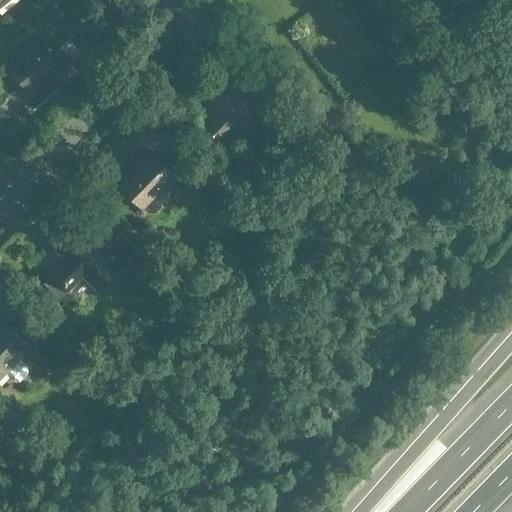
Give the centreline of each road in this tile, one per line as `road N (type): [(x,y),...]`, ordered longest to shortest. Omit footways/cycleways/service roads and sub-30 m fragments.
road 1 (residential): [(21,189),(171,33),(173,0)]
road 2 (motorway): [(511,345),(366,511)]
road 3 (motorway): [(511,405),(407,511)]
